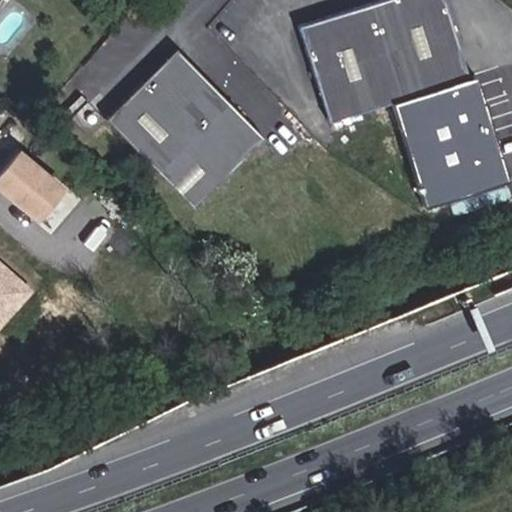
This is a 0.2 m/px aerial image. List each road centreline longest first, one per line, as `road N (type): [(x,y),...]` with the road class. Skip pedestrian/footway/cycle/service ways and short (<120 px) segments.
road 1 (trunk): [(511,322),(25,511)]
road 2 (trunk): [(197,511),(511,386)]
